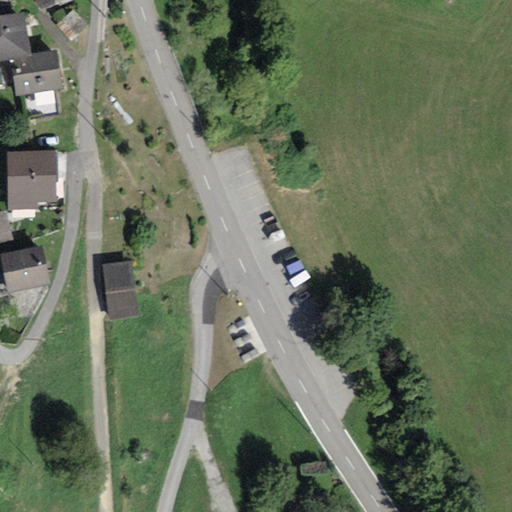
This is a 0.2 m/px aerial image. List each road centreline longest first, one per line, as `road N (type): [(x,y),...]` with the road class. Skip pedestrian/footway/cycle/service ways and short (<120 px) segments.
road 1 (tertiary): [(377,511),(235,256)]
road 2 (tertiary): [(235,256),(139,0)]
road 3 (unclassified): [(235,256),(209,276),(201,367),(164,511)]
